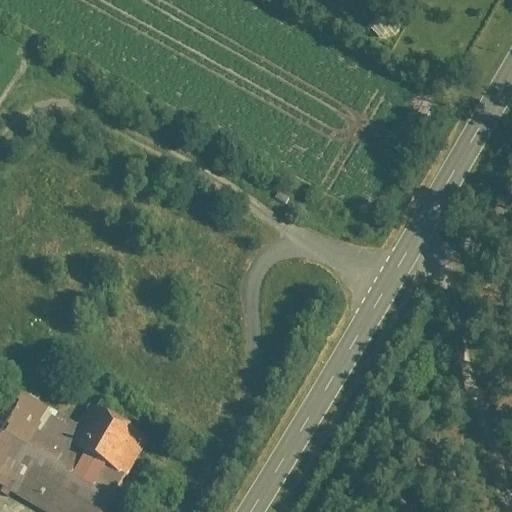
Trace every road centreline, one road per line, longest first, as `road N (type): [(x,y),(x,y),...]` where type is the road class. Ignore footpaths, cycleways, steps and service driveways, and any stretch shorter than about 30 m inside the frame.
road 1 (secondary): [(255,511),(511,76)]
road 2 (track): [(299,249),(268,209),(94,104),(28,101),(0,117)]
road 3 (track): [(511,503),(473,394),(454,307)]
